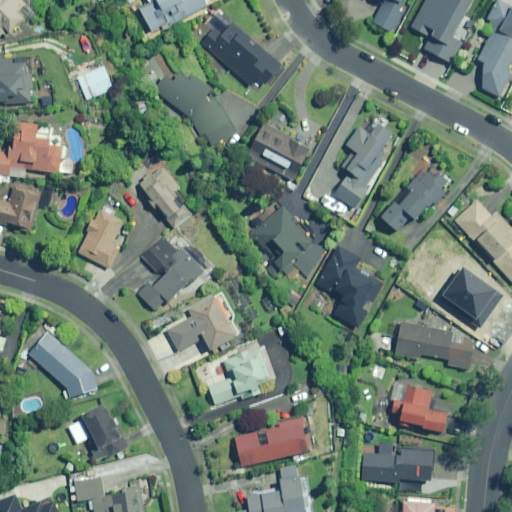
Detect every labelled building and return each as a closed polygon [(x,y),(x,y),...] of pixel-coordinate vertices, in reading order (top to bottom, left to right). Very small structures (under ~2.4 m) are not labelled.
[(0,0),(0,41),(24,20),(17,12),(25,5),(21,0),(0,0)] [(206,0),(149,0),(151,4),(141,9),(152,31),(170,22),(171,25),(209,5),(206,0)] [(384,0),(375,25),(393,32),(405,0),(384,0)] [(473,0),(427,0),(412,27),(431,38),(425,49),(453,64),(464,44),(452,38),(473,0)] [(511,3),(505,0),(498,0),(486,23),(496,28),(478,60),(486,64),(484,89),(500,97),(511,75),(507,72),(511,62),(511,3)] [(281,66),(233,24),(222,35),(214,28),(201,43),(251,86),(258,78),(265,85),(281,66)] [(0,106),(34,103),(29,57),(0,59),(0,106)] [(154,59),(141,60),(142,80),(154,79),(154,59)] [(112,90),(103,68),(77,79),(86,101),(112,90)] [(212,145),(236,133),(217,94),(185,70),(175,83),(166,76),(154,91),(191,119),(201,139),(207,136),(212,145)] [(38,125),(14,122),(9,153),(0,152),(0,182),(9,184),(10,176),(25,178),(26,169),(59,174),(63,148),(50,146),(51,141),(37,139),(38,125)] [(292,137),(265,123),(247,157),(293,181),(309,150),(290,140),(292,137)] [(393,133),(379,124),(372,135),(358,126),(346,145),(354,151),(344,168),(350,172),(335,195),(356,208),(367,189),(366,188),(382,162),(377,159),(393,133)] [(180,188),(164,167),(141,183),(174,229),(193,216),(175,191),(180,188)] [(454,186),(436,168),(401,204),(396,199),(380,215),(397,232),(412,217),(416,220),(434,202),(436,204),(454,186)] [(42,196),(0,185),(0,223),(33,232),(42,196)] [(492,217),(477,201),(456,220),(511,281),(511,229),(497,213),(492,217)] [(325,250),(315,243),(284,207),(252,235),(283,270),(289,265),(307,278),(325,250)] [(124,222),(99,210),(78,253),(110,269),(119,250),(112,246),(124,222)] [(177,252),(164,238),(142,258),(156,273),(162,267),(167,272),(155,284),(152,281),(139,293),(155,311),(165,302),(168,304),(202,271),(181,248),(177,252)] [(361,260),(338,247),(317,285),(343,299),(334,316),(359,330),(383,285),(355,270),(361,260)] [(490,288),(434,251),(413,282),(444,303),(446,299),(466,311),(457,324),(482,341),(500,314),(481,302),(490,288)] [(301,298),(292,291),(285,300),(294,307),(301,298)] [(229,309),(222,295),(190,311),(193,318),(168,331),(178,351),(205,338),(211,350),(236,338),(223,313),(229,309)] [(453,333),(402,323),(396,355),(420,360),(421,355),(450,360),(449,366),(469,370),(474,344),(463,342),(463,345),(451,343),(453,333)] [(20,365),(28,371),(43,366),(68,390),(63,392),(64,393),(66,400),(98,389),(92,371),(48,333),(20,365)] [(272,384),(260,348),(227,359),(233,378),(209,386),(216,406),(240,397),(242,404),(265,396),(262,388),(272,384)] [(385,369),(374,366),(372,377),(382,379),(385,369)] [(433,393),(398,383),(390,412),(403,415),(402,422),(444,433),(449,415),(428,409),(433,393)] [(127,448),(105,406),(76,421),(81,431),(84,429),(95,450),(92,451),(98,463),(127,448)] [(317,450),(309,415),(274,423),(235,432),(243,467),(317,450)] [(373,448),(362,448),(361,481),(400,482),(400,480),(433,481),(434,451),(398,450),(398,454),(373,453),(373,448)] [(300,478),(298,467),(280,469),(283,489),(248,495),(251,511),(242,511),(310,511),(305,478),(300,478)] [(104,498),(101,477),(74,481),(77,502),(93,500),(94,511),(143,511),(141,492),(104,498)] [(21,511),(16,496),(0,501),(0,511),(57,511),(54,503),(43,507),(41,503),(21,511)] [(434,511),(435,505),(432,505),(432,499),(408,498),(407,503),(405,503),(404,511),(434,511)]
